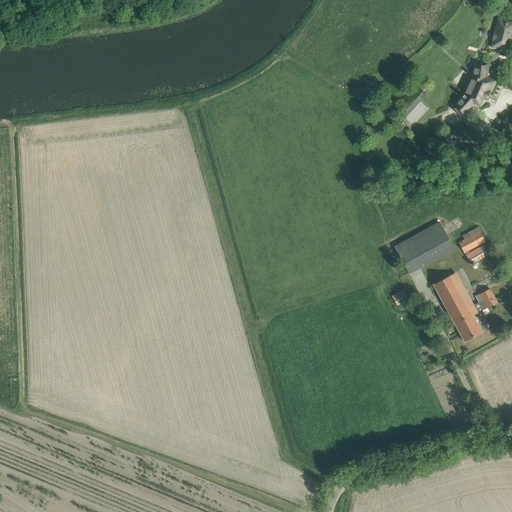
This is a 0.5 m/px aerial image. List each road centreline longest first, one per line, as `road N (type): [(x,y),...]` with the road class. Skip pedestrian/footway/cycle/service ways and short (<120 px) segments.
road 1 (track): [(0,128),(15,125),(26,414),(303,511)]
road 2 (unclassified): [(325,511),(347,477),(367,468),(476,437),(511,436)]
